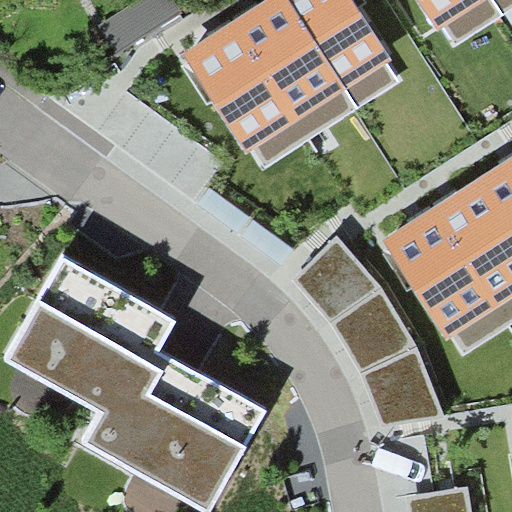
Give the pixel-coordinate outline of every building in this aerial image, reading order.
[(182,12),(174,0),(136,0),(94,26),(112,55),(182,12)] [(288,0),(267,0),(233,21),(296,121),(346,89),(288,0)] [(352,0),(288,0),(346,89),(387,63),(391,60),(352,0)] [(484,0),(419,0),(438,29),(444,25),(484,0)] [(455,43),(502,14),(492,0),(484,0),(444,25),(455,43)] [(511,7),(511,0),(492,0),(502,14),(511,7)] [(296,121),(233,21),(183,53),(245,152),(250,149),(296,121)] [(400,82),(387,63),(346,89),(359,109),(400,82)] [(262,169),(359,109),(346,89),(296,121),(250,149),(262,169)] [(511,156),(481,176),(511,225),(511,156)] [(496,307),(511,296),(511,225),(481,176),(432,207),(496,307)] [(496,307),(432,207),(382,239),(446,339),(452,334),(496,307)] [(381,286),(337,236),(294,279),(331,323),(381,286)] [(177,318),(62,255),(5,358),(99,410),(81,441),(208,511),(209,511),(268,407),(160,347),(177,318)] [(417,344),(381,286),(331,323),(363,370),(417,344)] [(464,353),(511,322),(511,296),(496,307),(452,334),(464,353)] [(445,419),(417,344),(363,370),(381,427),(445,419)] [(473,511),(470,486),(407,496),(409,511),(473,511)]
